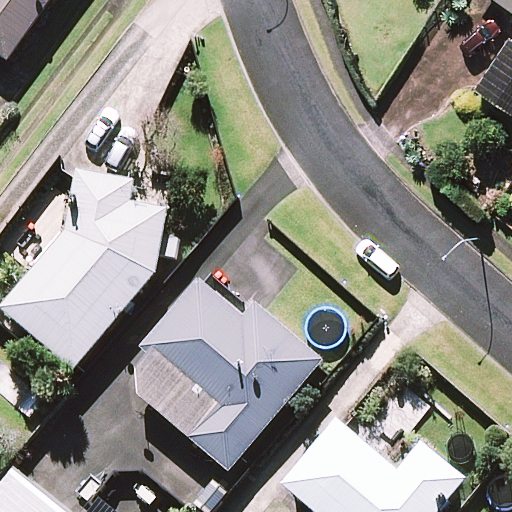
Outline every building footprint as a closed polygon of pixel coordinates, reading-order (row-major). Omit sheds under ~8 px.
[(0,0),(0,53),(11,61),(55,0),(0,0)] [(133,187),(73,177),(65,237),(4,310),(82,376),(160,283),(171,220),(140,209),(133,187)] [(248,329),(194,284),(142,354),(220,409),(195,441),(235,480),(323,373),(259,311),(248,329)] [(38,397),(0,362),(0,394),(23,414),(38,397)] [(401,474),(339,423),(286,488),(309,511),(451,511),(473,486),(424,446),(401,474)] [(64,511),(13,471),(0,487),(0,511),(64,511)]
